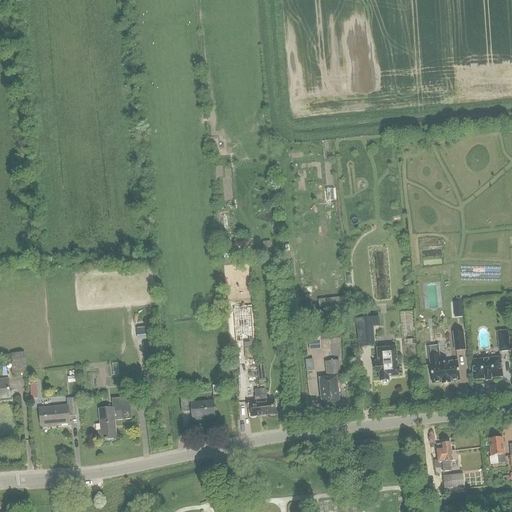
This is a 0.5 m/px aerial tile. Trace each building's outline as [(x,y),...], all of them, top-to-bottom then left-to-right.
[(461,302),(453,302),(454,310),(462,309),(461,302)] [(371,327),(378,326),(377,319),(356,320),(356,328),(359,328),(361,347),(373,346),(371,327)] [(153,327),(136,329),(137,336),(154,334),(153,327)] [(499,352),(511,351),(508,330),(497,332),(499,352)] [(452,334),(455,353),(466,351),(463,332),(452,334)] [(310,349),(322,348),(321,333),(309,333),(310,349)] [(148,386),(160,385),(156,343),(143,345),(148,386)] [(246,347),(246,358),(257,357),(257,347),(246,347)] [(378,364),(375,364),(376,373),(379,373),(379,381),(381,381),(383,384),(386,384),(388,381),(389,380),(389,377),(398,377),(397,368),(398,368),(397,362),(397,363),(396,348),(377,349),(378,364)] [(25,353),(10,355),(12,375),(26,374),(25,353)] [(440,364),(439,355),(429,357),(432,384),(441,383),(442,385),(445,385),(450,384),(450,382),(459,381),(457,362),(440,364)] [(491,381),(490,378),(502,377),(500,358),(471,361),(473,380),(485,379),(485,381),(491,381)] [(340,377),(340,371),(339,363),(327,364),(329,378),(319,379),(321,401),(322,401),(323,410),(332,409),(332,406),(340,405),(337,377),(340,377)] [(266,382),(264,369),(258,370),(259,383),(266,382)] [(0,399),(10,398),(8,380),(0,380),(0,399)] [(212,386),(213,396),(222,395),(221,385),(212,386)] [(265,389),(260,390),(263,416),(276,415),(274,399),(267,400),(267,396),(266,396),(265,389)] [(255,401),(248,402),(250,418),(263,416),(260,390),(255,391),(255,397),(254,397),(255,401)] [(99,431),(100,441),(116,439),(114,421),(132,420),(130,398),(112,400),(113,408),(99,410),(101,431),(99,431)] [(191,412),(192,421),(201,420),(201,419),(215,418),(214,402),(194,403),(194,398),(180,400),(181,413),(191,412)] [(39,409),(40,426),(70,424),(69,417),(76,416),(74,399),(67,400),(67,407),(39,409)] [(498,464),(506,464),(504,450),(503,450),(502,438),(490,440),(492,457),(497,456),(498,464)] [(449,462),(456,462),(455,452),(451,452),(450,444),(437,446),(437,448),(438,457),(437,458),(437,461),(434,462),(435,469),(440,469),(442,469),(442,473),(450,472),(449,462)] [(511,474),(501,475),(502,482),(511,481),(511,474)] [(444,489),(464,487),(463,475),(443,477),(444,489)]
